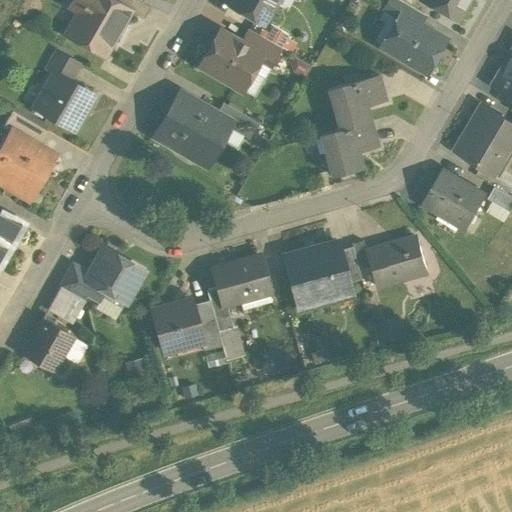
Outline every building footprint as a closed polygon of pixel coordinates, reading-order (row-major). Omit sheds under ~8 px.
[(115,2),(111,0),(72,0),(71,3),(79,7),(63,35),(104,58),(131,12),(115,2)] [(141,3),(136,0),(116,0),(115,2),(131,12),(143,19),(150,8),(141,3)] [(233,0),(230,6),(262,24),(276,1),(275,0),(233,0)] [(424,15),(398,0),(390,0),(383,13),(396,20),(399,14),(417,25),(424,15)] [(421,0),(456,20),(468,0),(421,0)] [(417,25),(399,14),(396,20),(381,45),(426,72),(444,41),(417,25)] [(280,49),(248,30),(240,43),(262,55),(258,62),(269,68),(280,49)] [(240,43),(219,31),(214,39),(218,42),(203,68),(236,87),(247,69),(252,72),(258,62),(262,55),(240,43)] [(78,63),(56,51),(45,70),(53,74),(54,72),(68,80),(78,63)] [(511,52),(494,84),(511,94),(511,52)] [(68,80),(54,72),(53,74),(44,91),(54,97),(45,114),(73,130),(94,95),(68,80)] [(377,75),(328,89),(340,130),(370,122),(369,121),(365,106),(384,101),(384,99),(377,77),(378,77),(377,75)] [(216,113),(183,94),(169,118),(166,116),(154,137),(186,156),(189,150),(205,160),(218,138),(221,140),(228,128),(231,122),(216,113)] [(258,123),(222,102),(216,113),(231,122),(228,128),(249,140),(258,123)] [(511,122),(485,107),(470,133),(466,131),(455,150),(481,165),(484,161),(498,170),(511,146),(511,122)] [(46,130),(11,110),(1,128),(11,134),(12,132),(37,147),(46,130)] [(340,130),(320,135),(331,176),(361,168),(357,152),(377,147),(376,145),(370,123),(370,122),(340,130)] [(11,134),(0,153),(0,180),(26,196),(51,155),(37,147),(12,132),(11,134)] [(485,195),(443,170),(423,204),(439,213),(442,209),(468,224),(485,195)] [(511,208),(511,196),(495,186),(488,198),(510,211),(511,208)] [(21,221),(0,208),(0,264),(10,248),(6,246),(21,221)] [(365,251),(369,266),(375,286),(405,277),(405,275),(426,269),(417,236),(365,251)] [(363,241),(351,244),(351,247),(358,269),(369,266),(365,251),(363,241)] [(337,242),(306,251),(305,249),(283,256),(298,309),(352,295),(349,282),(339,250),(337,242)] [(351,247),(339,250),(349,282),(360,279),(358,269),(351,247)] [(113,254),(103,248),(97,258),(98,259),(90,274),(95,277),(86,294),(98,301),(104,291),(124,302),(143,270),(114,253),(113,254)] [(258,255),(212,268),(217,287),(223,305),(226,304),(269,292),(258,255)] [(90,274),(72,264),(60,286),(82,299),(83,299),(86,294),(95,277),(90,274)] [(82,299),(60,286),(47,309),(69,323),(82,299)] [(223,305),(217,287),(206,290),(208,300),(217,331),(232,327),(226,304),(223,305)] [(191,300),(152,311),(161,343),(180,338),(183,346),(200,341),(202,340),(192,304),(191,300)] [(208,300),(192,304),(202,340),(200,341),(203,350),(221,346),(217,331),(208,300)] [(73,337),(41,318),(21,353),(53,371),(73,337)] [(401,320),(381,325),(385,343),(406,338),(401,320)] [(154,373),(138,376),(141,392),(157,388),(154,373)]
